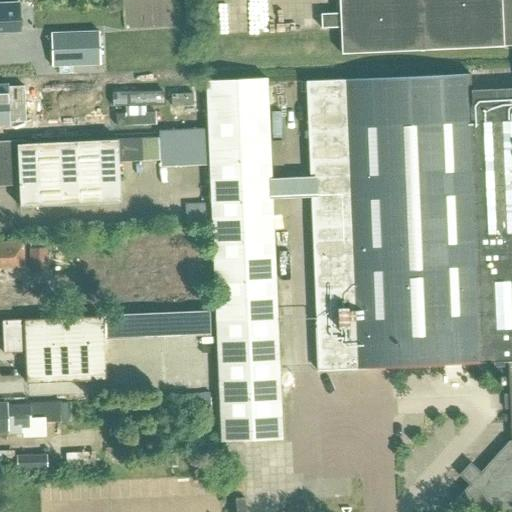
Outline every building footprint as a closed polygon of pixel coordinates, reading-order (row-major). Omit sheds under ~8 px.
[(511,0),(338,0),(340,55),(503,48),(503,47),(511,46),(511,0)] [(20,2),(0,2),(0,32),(21,31),(20,2)] [(99,31),(51,33),(52,67),(100,65),(99,31)] [(468,74),(303,81),(315,371),(504,363),(508,442),(480,473),(469,463),(458,476),(468,486),(455,499),(455,511),(466,511),(511,507),(511,89),(469,92),(468,74)] [(205,81),(220,442),(281,440),(266,79),(205,81)] [(0,124),(9,124),(9,122),(25,121),(23,87),(7,88),(7,86),(0,85),(0,124)] [(24,141),(0,141),(0,186),(17,186),(18,208),(119,203),(117,163),(140,162),(139,140),(24,145),(24,141)] [(0,243),(0,268),(25,268),(25,243),(0,243)] [(33,250),(33,273),(51,273),(51,250),(33,250)] [(25,321),(2,322),(4,354),(26,353),(27,384),(106,381),(103,318),(25,321)] [(45,424),(60,423),(60,403),(29,404),(30,406),(6,406),(6,404),(0,404),(0,435),(7,435),(7,439),(45,438),(45,424)] [(47,457),(16,457),(17,473),(48,473),(47,457)]
